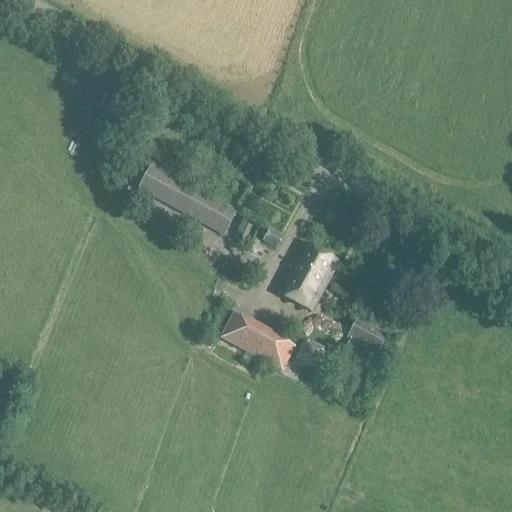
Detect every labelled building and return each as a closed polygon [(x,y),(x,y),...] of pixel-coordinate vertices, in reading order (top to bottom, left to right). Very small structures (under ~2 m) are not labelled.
[(153,167),(141,189),(225,235),(237,213),(153,167)] [(284,238),(271,230),(263,242),(276,250),(284,238)] [(339,266),(303,247),(276,296),(312,315),(339,266)] [(235,317),(223,339),(282,371),(294,349),(235,317)] [(355,326),(346,342),(345,345),(374,360),(384,341),(355,326)] [(295,362),(317,373),(327,353),(306,342),(295,362)] [(247,352),(242,360),(257,368),(262,360),(247,352)]
